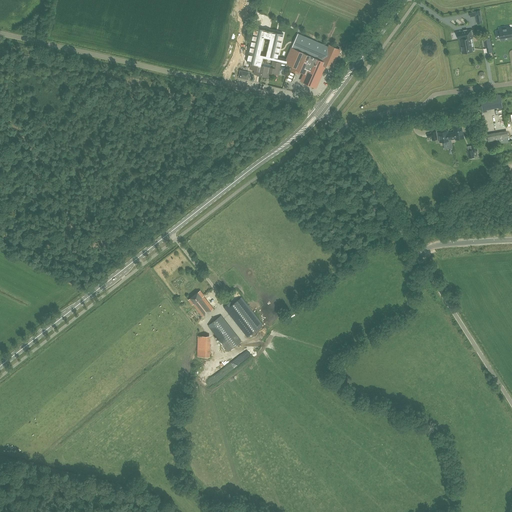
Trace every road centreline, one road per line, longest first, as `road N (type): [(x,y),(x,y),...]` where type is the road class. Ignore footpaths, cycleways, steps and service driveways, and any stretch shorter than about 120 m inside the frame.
road 1 (unclassified): [(316,109),(0,32)]
road 2 (secondary): [(0,366),(253,167)]
road 3 (residential): [(338,130),(361,116),(419,107),(434,94),(511,83)]
road 4 (unclassified): [(511,404),(416,253)]
road 5 (unclassified): [(416,253),(338,130)]
